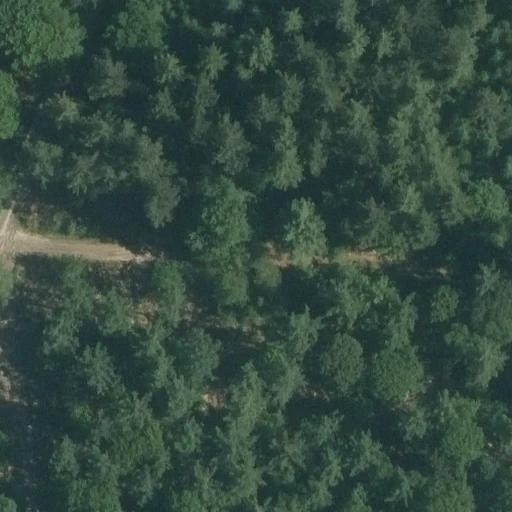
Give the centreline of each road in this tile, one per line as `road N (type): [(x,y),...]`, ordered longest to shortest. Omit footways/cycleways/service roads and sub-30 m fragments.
road 1 (track): [(0,241),(409,270)]
road 2 (unclassified): [(0,214),(94,0)]
road 3 (track): [(0,292),(28,511)]
